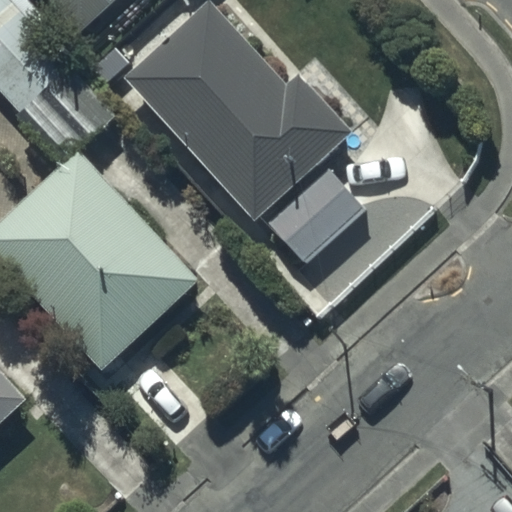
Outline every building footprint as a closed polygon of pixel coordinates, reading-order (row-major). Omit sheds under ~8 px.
[(40,0),(83,47),(135,0),(40,0)] [(62,45),(23,4),(14,13),(10,9),(0,18),(0,101),(72,175),(0,244),(0,276),(107,387),(202,296),(79,169),(120,128),(50,56),(62,45)] [(291,105),(217,21),(132,96),(258,236),(354,150),(304,93),(291,105)] [(336,173),(272,230),(268,234),(306,276),(374,216),(336,173)] [(0,448),(33,419),(0,382),(0,448)]
